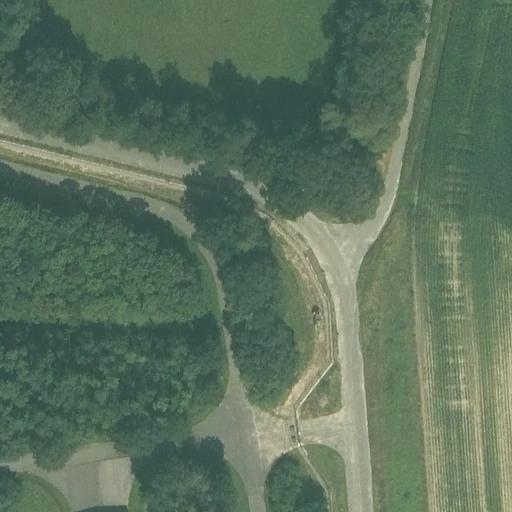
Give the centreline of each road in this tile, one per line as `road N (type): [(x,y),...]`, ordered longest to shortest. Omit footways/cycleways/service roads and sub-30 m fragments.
road 1 (unclassified): [(341,260),(293,213),(244,188),(0,126)]
road 2 (unclassified): [(430,0),(391,196),(341,260)]
road 3 (unclassified): [(341,260),(363,511)]
